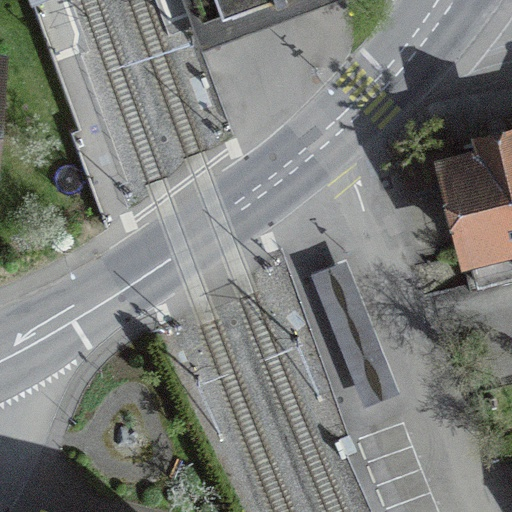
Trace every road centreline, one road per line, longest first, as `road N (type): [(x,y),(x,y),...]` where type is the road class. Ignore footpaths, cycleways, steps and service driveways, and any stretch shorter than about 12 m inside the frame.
road 1 (tertiary): [(0,362),(183,250),(347,119)]
road 2 (residential): [(347,119),(414,333),(490,511)]
road 3 (tertiary): [(347,119),(444,0)]
